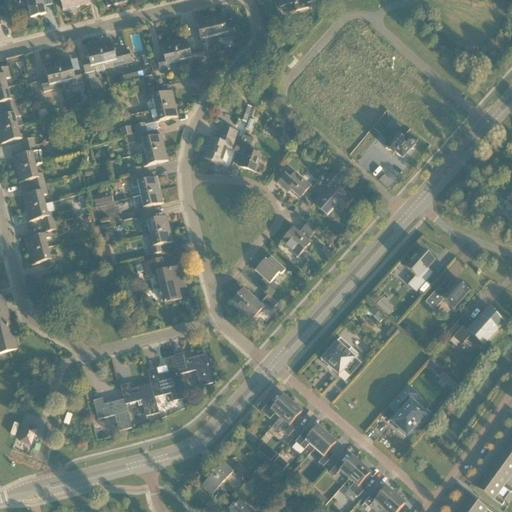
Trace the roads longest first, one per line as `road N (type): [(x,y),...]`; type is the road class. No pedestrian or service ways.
road 1 (residential): [(217,321),(82,350),(24,312),(0,214)]
road 2 (residential): [(401,209),(285,95),(287,81),(342,21),(372,23)]
road 3 (residential): [(0,52),(208,0)]
road 4 (residential): [(211,295),(278,213),(242,183),(181,182)]
road 5 (residential): [(181,182),(182,152),(198,116),(253,49),(258,32),(247,0)]
road 6 (residential): [(432,502),(276,369)]
road 7 (tertiary): [(401,209),(267,362)]
road 8 (tertiary): [(276,369),(411,219)]
road 9 (tertiary): [(148,467),(207,443),(276,369)]
road 10 (tertiary): [(267,362),(203,432),(146,456)]
road 11 (residential): [(372,23),(482,122)]
road 12 (residential): [(432,502),(511,393)]
